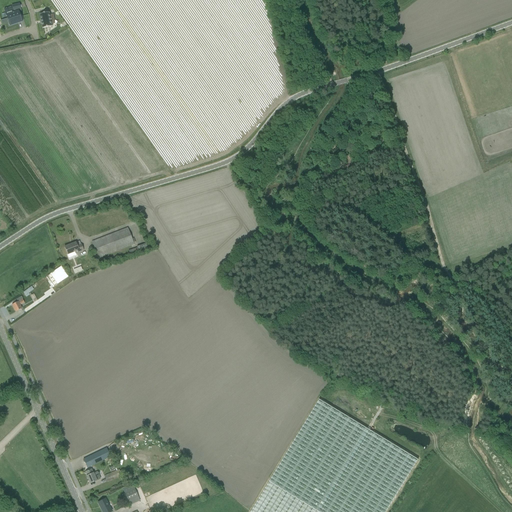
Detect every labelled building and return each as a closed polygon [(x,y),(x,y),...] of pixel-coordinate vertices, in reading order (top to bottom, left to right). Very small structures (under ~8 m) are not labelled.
[(19,22),(18,17),(22,15),(19,4),(12,6),(13,11),(14,10),(15,12),(6,15),(8,21),(7,21),(9,26),(17,23),(17,22),(19,22)] [(49,13),(40,15),(43,29),(52,27),(51,20),(54,19),(53,15),(50,16),(49,13)] [(92,242),(98,258),(134,244),(127,228),(92,242)] [(64,247),(66,252),(67,255),(69,258),(76,255),(75,254),(83,251),(81,245),(77,246),(75,243),(64,247)] [(128,251),(130,256),(148,250),(146,243),(137,247),(137,248),(128,251)] [(12,305),(15,312),(22,309),(19,305),(24,303),(22,299),(18,302),(16,303),(14,304),(12,305)] [(385,511),(418,460),(319,399),(250,511),(385,511)] [(83,459),(87,468),(110,457),(106,448),(83,459)] [(96,481),(100,479),(97,472),(93,474),(93,473),(91,469),(85,472),(87,476),(86,476),(90,484),(96,481)] [(104,476),(107,482),(121,476),(119,470),(104,476)] [(138,497),(134,488),(124,492),(128,501),(138,497)] [(98,503),(102,511),(109,511),(111,511),(105,499),(98,503)]
